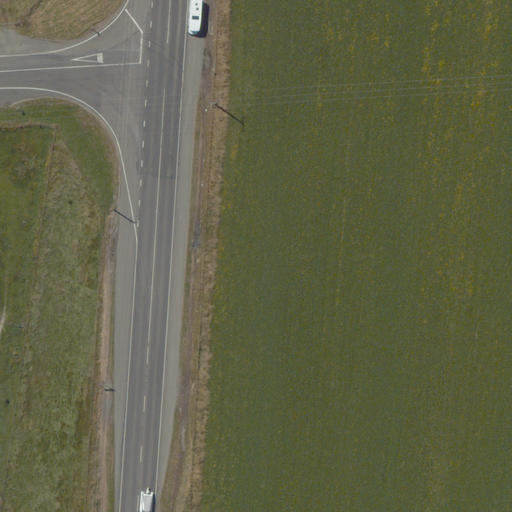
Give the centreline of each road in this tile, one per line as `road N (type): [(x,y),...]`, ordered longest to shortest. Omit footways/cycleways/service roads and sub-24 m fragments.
road 1 (primary): [(135,511),(166,64)]
road 2 (unclassified): [(0,71),(166,64)]
